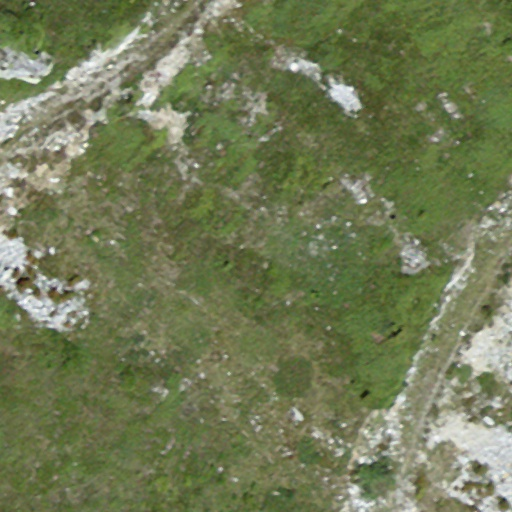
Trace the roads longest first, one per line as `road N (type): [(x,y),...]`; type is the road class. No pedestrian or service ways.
road 1 (track): [(391,511),(412,428),(454,332),(511,231)]
road 2 (track): [(200,0),(144,60),(39,116),(0,150)]
